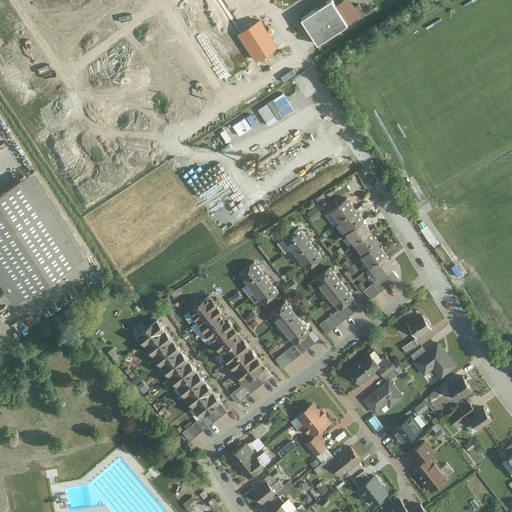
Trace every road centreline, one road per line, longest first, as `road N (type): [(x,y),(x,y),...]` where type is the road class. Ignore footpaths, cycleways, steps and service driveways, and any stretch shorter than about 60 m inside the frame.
road 1 (residential): [(316,369),(207,454),(245,511)]
road 2 (residential): [(433,279),(316,369)]
road 3 (residential): [(433,279),(511,396)]
road 4 (residential): [(368,170),(433,279)]
road 5 (residential): [(316,369),(396,465)]
